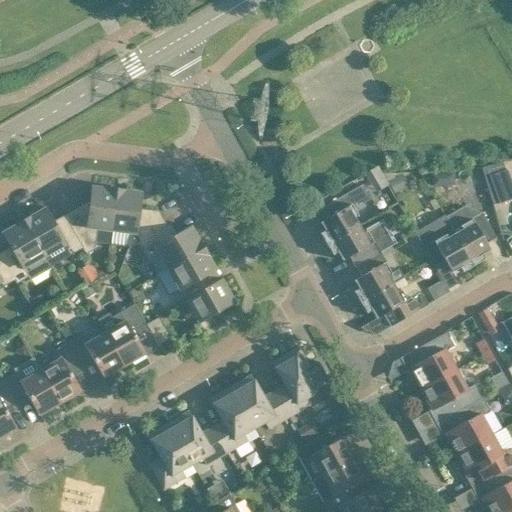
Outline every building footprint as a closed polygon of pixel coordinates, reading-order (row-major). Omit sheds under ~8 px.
[(511,184),(506,168),(484,175),(494,205),(511,198),(511,184)] [(327,219),(320,222),(325,230),(320,233),(327,244),(359,225),(355,218),(358,216),(351,205),(355,202),(357,205),(361,203),(370,197),(365,189),(362,184),(350,192),(339,198),(321,208),(327,219)] [(89,208),(67,221),(86,254),(94,250),(97,229),(111,231),(117,190),(91,187),(91,188),(92,188),(89,208)] [(117,190),(111,231),(131,233),(130,246),(130,247),(138,242),(138,243),(171,224),(161,229),(155,217),(138,215),(141,194),(142,194),(142,193),(117,190)] [(464,206),(445,217),(474,266),(485,259),(482,255),(490,250),(486,243),(496,237),(488,223),(486,220),(481,212),(471,218),(464,206)] [(46,208),(24,221),(51,267),(63,259),(82,248),(86,254),(67,221),(56,228),(46,209),(47,209),(46,208)] [(444,215),(415,232),(423,246),(428,254),(438,271),(448,265),(452,272),(460,268),(463,272),(474,266),(445,217),(444,215)] [(24,221),(1,234),(2,235),(3,234),(14,252),(3,259),(17,283),(29,276),(31,280),(51,268),(51,267),(24,221)] [(359,225),(327,244),(333,255),(338,253),(343,261),(349,257),(355,267),(384,250),(396,243),(394,239),(391,241),(381,223),(367,231),(366,231),(363,232),(359,225)] [(171,224),(138,243),(149,262),(157,275),(167,269),(203,248),(190,226),(189,227),(190,228),(172,238),(166,228),(171,225),(171,224)] [(157,275),(156,275),(168,295),(174,292),(181,304),(203,292),(202,291),(196,281),(215,270),(215,271),(216,270),(203,248),(167,269),(157,275)] [(384,250),(355,267),(361,277),(354,281),(359,289),(354,291),(361,302),(393,283),(393,284),(404,278),(399,269),(391,273),(385,263),(386,262),(380,252),(384,250)] [(0,282),(3,287),(15,280),(17,284),(17,283),(3,259),(0,260),(0,282)] [(203,292),(186,301),(186,302),(189,306),(199,324),(204,333),(217,326),(211,315),(221,309),(233,302),(234,303),(235,303),(222,281),(224,280),(223,280),(223,279),(202,291),(203,292)] [(441,280),(426,289),(433,300),(448,291),(441,280)] [(397,291),(393,284),(393,283),(361,302),(367,313),(372,311),(376,319),(383,315),(390,327),(428,305),(420,291),(406,300),(400,289),(397,291)] [(118,325),(105,333),(124,366),(145,354),(133,334),(143,328),(146,334),(150,332),(147,326),(134,304),(120,313),(113,316),(118,325)] [(487,308),(476,314),(487,332),(497,325),(487,308)] [(511,316),(502,323),(511,340),(511,316)] [(160,319),(147,326),(150,332),(158,346),(171,339),(160,319)] [(400,358),(407,371),(410,369),(421,389),(456,370),(446,351),(454,346),(447,332),(400,358)] [(80,336),(68,343),(81,365),(92,358),(103,378),(124,366),(105,333),(85,344),(80,336)] [(476,343),(483,355),(491,351),(484,339),(476,343)] [(60,359),(41,370),(60,403),(81,391),(69,371),(81,365),(68,343),(58,349),(55,350),(60,359)] [(272,363),(287,389),(277,395),(289,417),(310,405),(306,398),(317,392),(304,371),(310,368),(298,348),(272,363)] [(496,360),(491,351),(483,355),(488,365),(496,360)] [(16,402),(28,395),(39,415),(60,403),(41,370),(21,382),(16,373),(3,380),(16,402)] [(429,411),(436,423),(483,398),(475,384),(467,389),(456,370),(421,389),(432,409),(429,411)] [(268,429),(289,417),(277,395),(266,401),(251,375),(230,387),(254,429),(265,423),(268,429)] [(0,382),(0,437),(16,428),(8,414),(5,409),(16,402),(3,380),(0,382)] [(511,390),(508,384),(498,390),(502,397),(504,401),(511,396),(511,390)] [(214,432),(227,453),(247,441),(244,435),(254,429),(230,387),(209,400),(225,426),(214,432)] [(490,411),(483,398),(436,423),(443,436),(446,434),(457,454),(492,435),(482,416),(490,411)] [(168,424),(192,465),(202,459),(206,465),(227,453),(214,432),(204,438),(189,412),(168,424)] [(162,462),(151,468),(164,490),(185,477),(181,471),(192,465),(168,424),(147,436),(162,462)] [(312,482),(323,475),(354,458),(343,438),(333,443),(327,432),(294,451),(312,482)] [(472,488),(511,466),(511,450),(511,449),(503,454),(492,435),(457,454),(468,474),(465,476),(472,488)] [(329,511),(334,509),(371,488),(361,493),(356,484),(366,479),(354,458),(323,475),(312,482),(329,511)] [(511,466),(472,488),(479,501),(482,499),(488,511),(505,511),(511,508),(511,466)] [(379,511),(382,509),(371,488),(334,509),(329,511),(330,511),(338,508),(340,511),(379,511)] [(239,511),(236,505),(229,494),(220,500),(202,510),(203,511),(239,511)]
